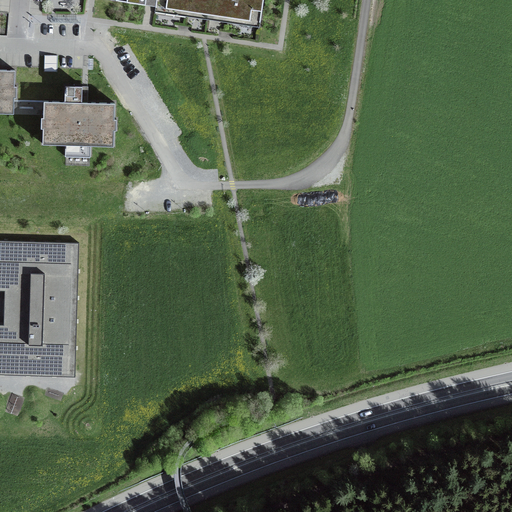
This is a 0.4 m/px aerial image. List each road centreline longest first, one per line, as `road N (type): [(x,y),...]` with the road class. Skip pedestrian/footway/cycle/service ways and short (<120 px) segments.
road 1 (trunk): [(511,377),(308,434),(117,511)]
road 2 (trunk): [(149,511),(312,446),(511,390)]
road 3 (track): [(511,443),(367,475),(267,511)]
